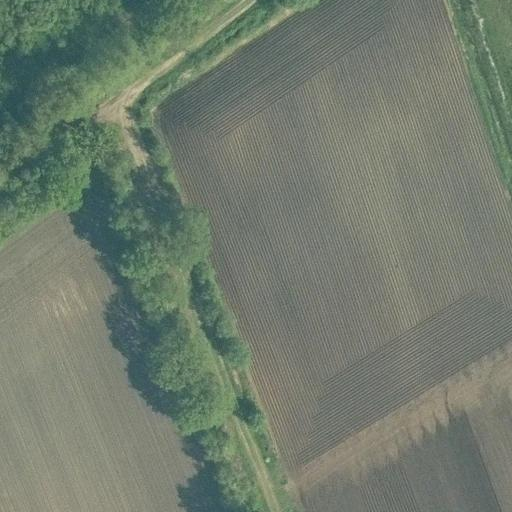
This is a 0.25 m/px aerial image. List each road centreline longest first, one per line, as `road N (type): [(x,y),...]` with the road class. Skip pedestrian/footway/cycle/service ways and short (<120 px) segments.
road 1 (track): [(114,98),(276,511)]
road 2 (track): [(250,0),(114,98)]
